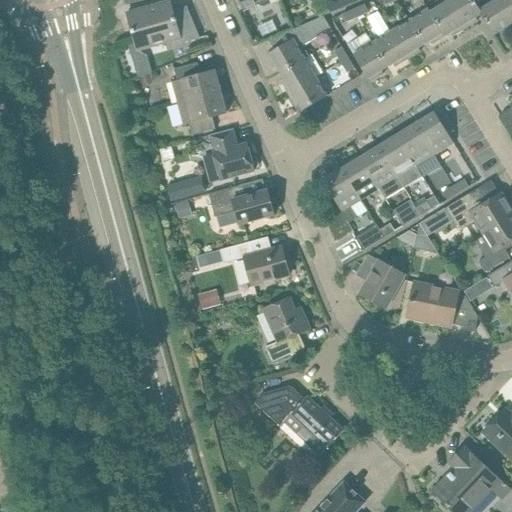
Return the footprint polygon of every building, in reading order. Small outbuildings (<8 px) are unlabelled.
[(264,6),(270,3),(268,0),(239,0),(244,12),(260,5),(264,6)] [(338,2),(334,0),(329,0),(326,2),(331,12),(341,8),(338,2)] [(449,0),(447,1),(464,29),(478,20),(476,17),(481,14),(493,34),(495,34),(480,9),(474,0),(449,0)] [(511,22),(498,0),(495,0),(480,9),(495,34),(499,31),(501,34),(511,27),(511,22)] [(511,0),(498,0),(511,22),(511,0)] [(173,10),(170,1),(127,13),(137,50),(156,45),(179,39),(180,44),(199,38),(186,7),(173,10)] [(428,9),(445,36),(450,33),(452,36),(464,29),(447,1),(431,12),(428,8),(428,9)] [(353,9),(356,17),(369,12),(365,4),(353,9)] [(342,14),(346,22),(356,17),(353,9),(342,14)] [(409,20),(424,44),(430,41),(431,44),(445,36),(428,9),(409,20)] [(277,67),(280,72),(309,56),(303,45),(308,42),(318,37),(316,35),(330,27),(323,16),(315,19),(303,25),(287,32),(268,40),(274,50),(266,55),(274,69),(277,67)] [(391,31),(408,59),(421,51),(419,47),(424,44),(409,20),(391,31)] [(366,33),(387,67),(393,63),(395,67),(408,59),(391,31),(372,43),(366,32),(366,33)] [(354,54),(370,82),(384,73),(382,70),(387,67),(366,33),(348,44),(354,54)] [(335,51),(341,62),(349,57),(342,46),(335,51)] [(280,80),(288,93),(316,77),(323,72),(312,54),(309,56),(280,72),(284,78),(280,80)] [(341,62),(348,72),(355,67),(349,57),(341,62)] [(172,81),(177,103),(221,91),(215,70),(201,74),(198,62),(178,68),(174,68),(177,80),(172,81)] [(149,73),(139,77),(143,86),(153,82),(149,73)] [(299,104),(303,110),(327,96),(316,77),(288,93),(296,106),(299,104)] [(183,125),(189,123),(192,135),(196,134),(216,129),(212,117),(226,113),(221,91),(177,103),(183,125)] [(501,114),(511,132),(511,103),(509,105),(511,108),(501,114)] [(435,112),(416,123),(435,154),(437,153),(454,143),(435,112)] [(416,123),(398,135),(416,165),(435,154),(416,123)] [(214,134),(210,135),(215,151),(214,152),(222,180),(235,176),(254,171),(253,168),(256,167),(258,165),(256,158),(254,157),(251,158),(247,143),(237,145),(233,129),(214,134)] [(398,135),(379,146),(398,177),(404,187),(423,175),(416,165),(398,135)] [(379,146),(361,157),(380,188),(386,198),(404,187),(398,177),(379,146)] [(361,157),(342,169),(361,199),(362,199),(366,206),(382,195),(378,189),(380,188),(361,157)] [(323,180),(342,212),(349,222),(357,217),(351,206),(361,199),(342,169),(323,180)] [(201,177),(167,186),(171,201),(205,192),(201,177)] [(464,179),(454,185),(459,193),(469,187),(464,179)] [(454,185),(447,189),(443,192),(448,199),(452,197),(459,193),(454,185)] [(237,186),(218,191),(209,193),(215,217),(236,211),(240,224),(255,220),(274,215),(267,190),(240,197),(237,186)] [(467,227),(474,238),(511,213),(511,209),(502,193),(479,207),(471,193),(445,208),(456,225),(460,231),(467,227)] [(179,218),(192,215),(188,199),(174,203),(179,218)] [(428,201),(417,207),(421,215),(432,208),(428,201)] [(417,207),(398,219),(403,226),(421,215),(417,207)] [(511,213),(474,238),(486,257),(479,261),(486,272),(510,257),(504,247),(511,241),(511,213)] [(380,230),(385,237),(395,231),(391,223),(380,230)] [(355,237),(363,250),(385,237),(380,230),(376,224),(355,237)] [(421,224),(417,239),(415,248),(439,254),(421,224)] [(214,262),(223,259),(224,263),(245,257),(252,286),(289,276),(282,247),(253,254),(249,242),(211,252),(214,262)] [(367,281),(360,294),(386,309),(405,275),(368,254),(356,275),(367,281)] [(504,281),(511,293),(511,260),(488,275),(494,287),(504,281)] [(459,291),(434,286),(414,282),(407,317),(451,327),(452,324),(465,326),(464,329),(475,332),(478,317),(468,300),(466,296),(458,294),(459,291)] [(199,294),(203,309),(221,305),(218,290),(199,294)] [(278,341),(265,347),(272,362),(305,348),(299,333),(309,328),(304,317),(300,319),(290,298),(264,309),(278,341)] [(284,421),(321,455),(344,430),(307,395),(304,398),(292,387),(291,387),(289,386),(263,393),(255,402),(280,426),(284,421)] [(511,412),(511,414),(505,408),(482,432),(511,461),(511,460),(511,412)] [(502,500),(511,489),(464,445),(448,462),(454,468),(432,491),(453,511),(470,511),(491,490),(502,500)] [(355,511),(365,502),(344,482),(316,511),(355,511)]
